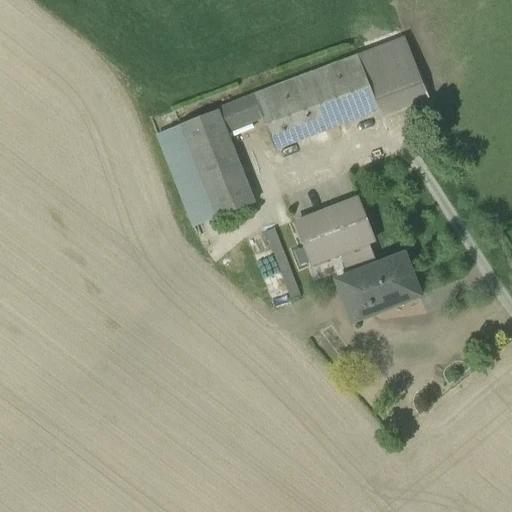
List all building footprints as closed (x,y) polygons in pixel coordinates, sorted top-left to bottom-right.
[(402,42),(358,59),(378,111),(384,109),(387,115),(425,101),(402,42)] [(358,59),(255,97),(263,118),(275,150),(378,111),(358,59)] [(255,97),(218,112),(226,132),(263,118),(255,97)] [(226,132),(218,112),(180,127),(217,220),(254,205),(226,132)] [(434,138),(424,143),(432,157),(442,151),(434,138)] [(357,201),(326,213),(341,255),(368,244),(373,242),(357,201)] [(326,213),(296,225),(312,266),(341,255),(326,213)] [(300,297),(274,230),(265,233),(291,300),(300,297)] [(368,244),(341,255),(350,278),(377,268),(368,244)] [(350,278),(337,283),(353,323),(419,298),(404,257),(377,268),(350,278)]
